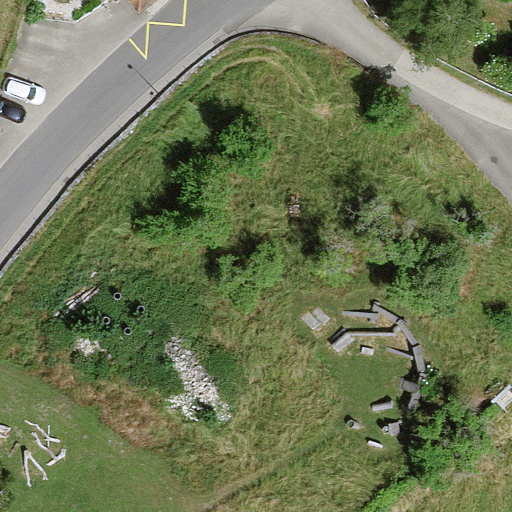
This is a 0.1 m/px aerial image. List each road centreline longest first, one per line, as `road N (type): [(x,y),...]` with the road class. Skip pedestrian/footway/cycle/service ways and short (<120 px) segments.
road 1 (tertiary): [(231,0),(102,101),(0,210)]
road 2 (residential): [(511,122),(371,48),(326,0)]
